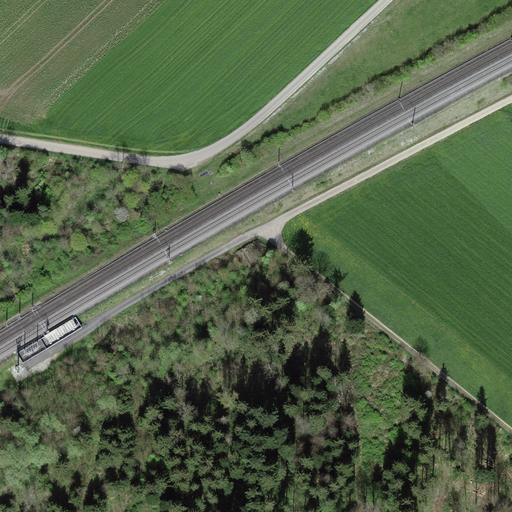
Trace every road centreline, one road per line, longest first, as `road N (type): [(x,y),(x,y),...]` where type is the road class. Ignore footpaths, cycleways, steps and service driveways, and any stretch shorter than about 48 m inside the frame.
road 1 (unclassified): [(0,139),(113,159),(206,154),(384,0)]
road 2 (track): [(265,224),(511,439)]
road 3 (track): [(265,224),(25,366)]
road 4 (track): [(511,97),(265,224)]
